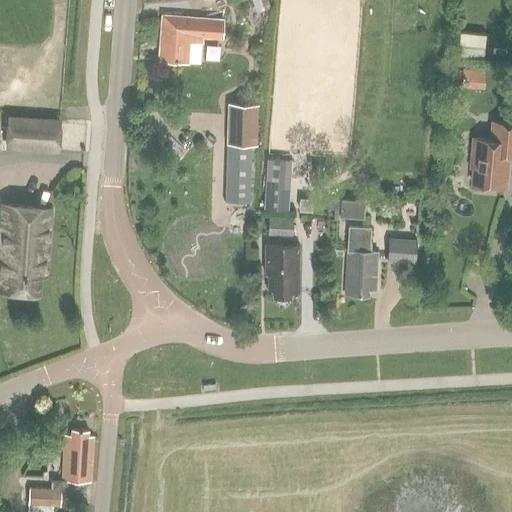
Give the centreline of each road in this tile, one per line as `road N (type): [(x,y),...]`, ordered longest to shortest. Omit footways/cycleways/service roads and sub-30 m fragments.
road 1 (residential): [(511,336),(256,351),(210,342),(169,320)]
road 2 (residential): [(169,320),(128,262),(114,214),(128,0)]
road 3 (unclassified): [(102,511),(112,407),(99,361)]
